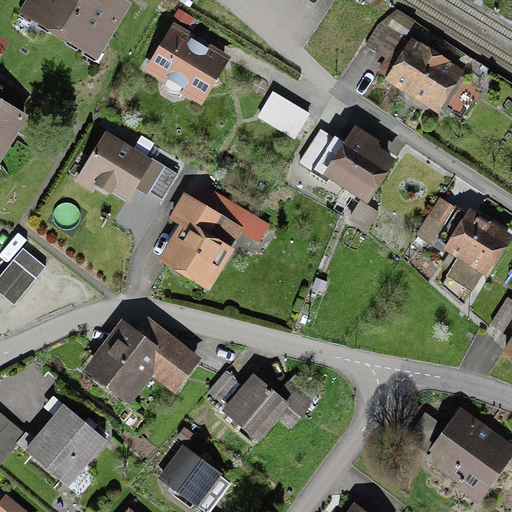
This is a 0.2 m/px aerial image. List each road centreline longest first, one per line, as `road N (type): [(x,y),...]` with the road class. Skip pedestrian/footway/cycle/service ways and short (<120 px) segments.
road 1 (residential): [(0,355),(94,313),(145,310),(379,368)]
road 2 (residential): [(234,0),(344,94),(511,203)]
road 3 (residential): [(379,368),(370,419),(300,511)]
road 4 (residential): [(379,368),(511,396)]
